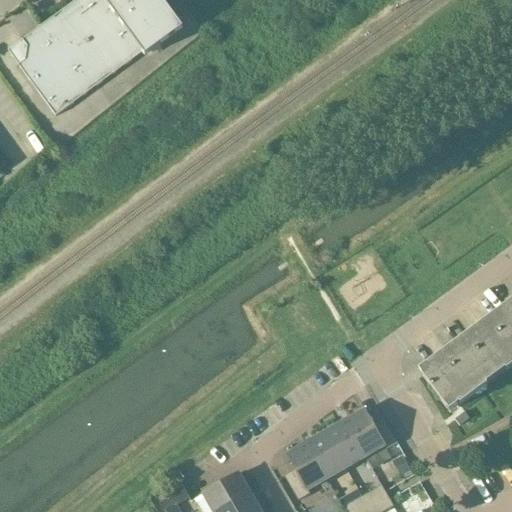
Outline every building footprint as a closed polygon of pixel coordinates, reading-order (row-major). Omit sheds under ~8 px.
[(27,60),(18,66),(56,118),(143,54),(146,59),(183,32),(160,0),(78,0),(22,41),(29,50),(27,60)] [(511,309),(420,376),(445,410),(511,361),(511,309)] [(373,427),(365,413),(345,424),(365,459),(384,448),(387,452),(398,445),(384,421),(373,427)] [(365,459),(345,424),(326,435),(346,469),(365,459)] [(346,469),(326,435),(307,446),(327,480),(346,469)] [(310,495),(308,491),(327,480),(307,446),(287,457),(296,471),(285,477),(299,502),(310,495)] [(204,495),(194,501),(200,511),(218,511),(250,494),(239,475),(204,495)] [(362,498),(369,508),(387,498),(381,487),(362,498)] [(183,488),(158,502),(164,511),(178,511),(175,507),(189,499),(183,488)] [(259,511),(250,494),(218,511),(259,511)] [(344,511),(362,511),(369,508),(362,498),(343,509),(344,511)] [(387,498),(369,508),(370,511),(386,511),(393,508),(387,498)]
